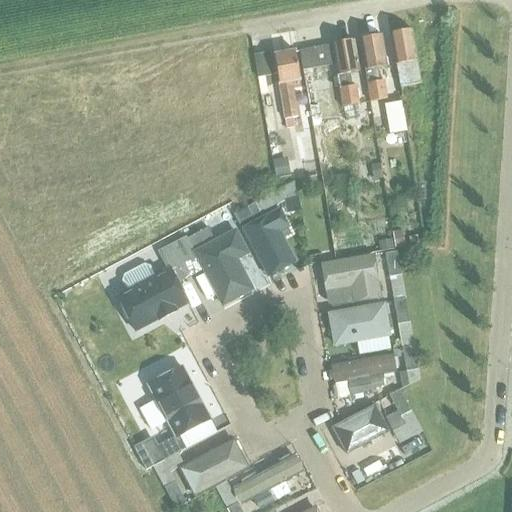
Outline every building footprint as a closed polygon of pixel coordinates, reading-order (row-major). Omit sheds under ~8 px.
[(412,31),(391,34),(396,66),(418,62),(412,31)] [(382,36),(360,40),(371,102),(386,100),(383,81),(381,81),(378,69),(388,67),(382,36)] [(355,41),(332,45),(335,66),(336,72),(342,108),(359,105),(356,86),(352,87),(350,74),(360,72),(355,41)] [(332,45),(299,51),(303,72),(335,66),(332,45)] [(260,55),(253,56),(257,78),(265,76),(277,74),(285,119),(286,130),(295,128),(293,118),(297,117),(291,83),(299,81),(294,52),(273,55),(273,56),(270,57),(270,56),(270,53),(260,55)] [(402,102),(386,105),(391,135),(408,132),(402,102)] [(86,136),(48,156),(74,205),(112,185),(102,166),(103,165),(97,154),(96,155),(86,136)] [(281,156),(282,173),(292,173),(292,156),(281,156)] [(255,204),(234,215),(239,226),(260,214),(278,205),(285,219),(297,218),(294,193),(293,184),(275,193),(255,204)] [(246,228),(273,278),(297,265),(280,234),(288,230),(278,210),(246,228)] [(208,228),(187,240),(193,250),(214,239),(208,228)] [(249,257),(235,231),(196,252),(225,307),(253,292),(237,262),(249,257)] [(129,292),(117,298),(135,332),(158,320),(159,321),(176,312),(175,310),(188,304),(177,283),(201,270),(191,251),(193,250),(187,240),(167,250),(160,253),(169,271),(157,277),(151,265),(147,264),(124,276),(123,281),(129,292)] [(397,252),(385,254),(390,278),(394,301),(406,299),(401,276),(397,252)] [(351,290),(353,305),(380,299),(373,259),(319,269),(324,295),(351,290)] [(406,299),(394,301),(398,325),(400,334),(402,349),(414,347),(410,323),(406,299)] [(383,306),(324,318),(330,351),(389,339),(383,306)] [(414,347),(402,349),(406,372),(409,387),(420,381),(419,373),(418,370),(418,369),(414,347)] [(331,366),(334,384),(395,372),(391,354),(331,366)] [(157,401),(139,410),(151,432),(168,423),(176,437),(156,447),(153,440),(142,446),(153,467),(164,462),(187,449),(181,436),(210,421),(182,368),(148,386),(157,401)] [(400,390),(389,396),(400,417),(405,426),(412,438),(422,433),(411,411),(400,390)] [(332,431),(345,456),(389,433),(376,408),(332,431)] [(409,457),(429,446),(424,437),(404,448),(409,457)] [(238,438),(178,470),(192,501),(253,468),(238,438)] [(232,489),(241,505),(301,473),(292,457),(232,489)] [(164,462),(153,467),(159,478),(165,488),(170,499),(176,510),(186,504),(175,483),(170,474),(164,462)]
